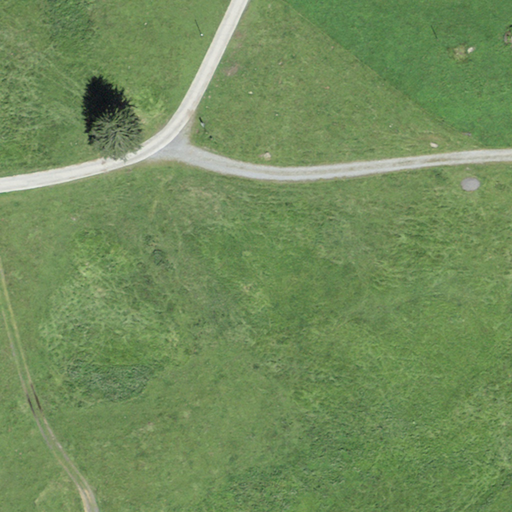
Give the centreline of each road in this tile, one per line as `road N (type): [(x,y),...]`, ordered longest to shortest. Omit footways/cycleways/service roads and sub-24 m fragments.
road 1 (track): [(511,154),(244,176),(167,141)]
road 2 (unclassified): [(0,184),(145,156),(167,141),(200,94),(243,0)]
road 3 (track): [(91,511),(27,385),(0,273)]
